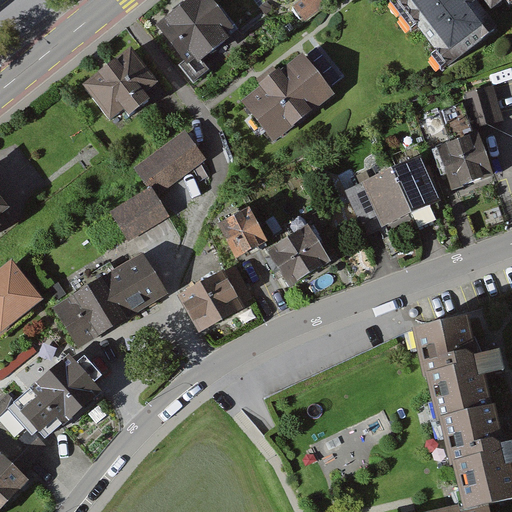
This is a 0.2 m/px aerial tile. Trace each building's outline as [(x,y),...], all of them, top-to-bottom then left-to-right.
[(206,0),(197,0),(160,29),(187,63),(181,67),(194,82),(208,71),(200,61),(225,41),(221,36),(230,29),(206,0)] [(378,0),(437,71),(486,30),(472,13),(487,0),(378,0)] [(131,53),(85,89),(110,121),(124,111),(129,117),(146,104),(148,106),(164,93),(157,84),(156,85),(131,53)] [(293,53),(232,104),(267,146),(328,96),(293,53)] [(485,125),(503,122),(498,83),(479,86),(485,125)] [(140,191),(101,215),(119,246),(164,220),(150,195),(202,165),(184,135),(127,168),(140,191)] [(477,137),(434,152),(442,176),(447,174),(452,189),(491,176),(477,137)] [(418,161),(392,173),(411,215),(415,230),(433,221),(427,208),(438,203),(427,181),(432,178),(428,169),(423,171),(418,161)] [(362,188),(348,194),(366,236),(411,215),(392,173),(371,184),(367,174),(358,178),(362,188)] [(249,213),(221,228),(236,257),(265,242),(249,213)] [(268,254),(270,257),(266,259),(273,271),(278,268),(289,287),(329,263),(318,244),(322,242),(313,228),(309,231),(300,217),(285,227),(292,239),(268,254)] [(79,296),(56,310),(79,348),(166,295),(143,257),(116,274),(111,265),(91,276),(90,274),(72,285),(79,296)] [(38,300),(11,267),(0,276),(0,324),(7,333),(31,314),(27,309),(38,300)] [(236,267),(181,297),(190,313),(189,313),(199,332),(242,309),(239,304),(252,297),(236,267)] [(474,359),(465,321),(416,332),(427,378),(430,378),(440,421),(444,421),(489,410),(480,372),(502,367),(499,354),(474,359)] [(8,396),(0,404),(0,422),(25,447),(31,453),(41,442),(32,432),(37,428),(46,438),(99,393),(92,384),(101,378),(85,360),(77,367),(69,359),(17,405),(8,396)] [(492,409),(489,410),(444,421),(454,466),(457,466),(467,509),(488,505),(511,499),(511,483),(507,461),(511,459),(511,444),(500,447),(492,409)] [(0,509),(28,481),(20,473),(27,465),(17,456),(25,447),(0,422),(0,509)]
